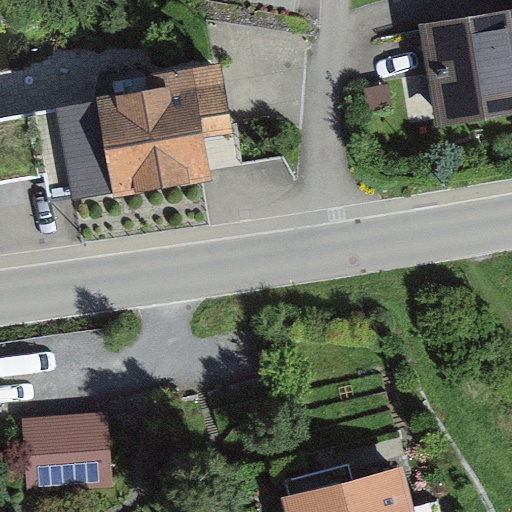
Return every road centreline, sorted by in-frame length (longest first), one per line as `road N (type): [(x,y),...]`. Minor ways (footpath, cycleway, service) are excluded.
road 1 (tertiary): [(0,300),(335,252)]
road 2 (residential): [(335,252),(324,171),(336,0)]
road 3 (tertiary): [(335,252),(511,224)]
